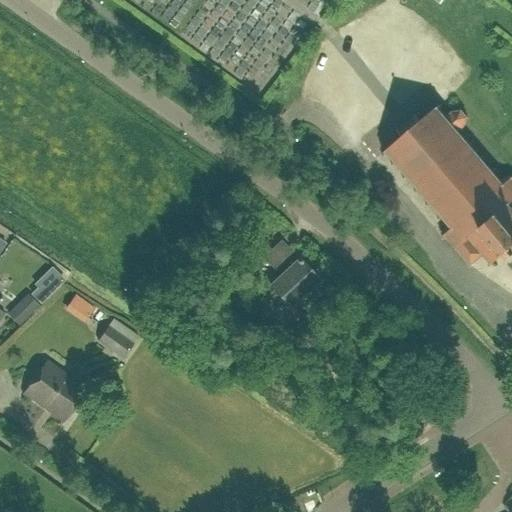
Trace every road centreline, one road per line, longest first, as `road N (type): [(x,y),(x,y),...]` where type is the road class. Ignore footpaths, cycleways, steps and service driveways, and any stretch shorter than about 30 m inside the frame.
road 1 (unclassified): [(511,414),(316,218),(10,0)]
road 2 (tertiary): [(351,511),(511,420)]
